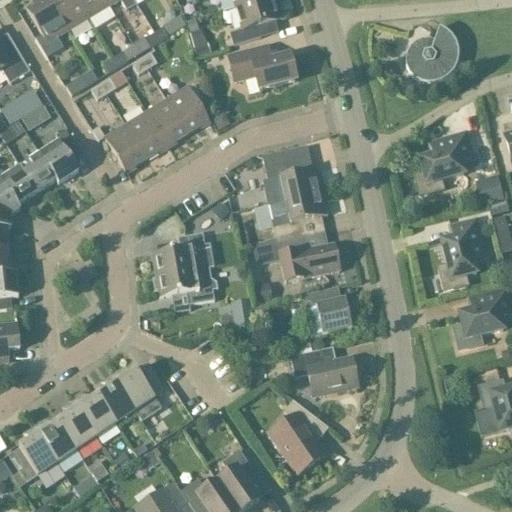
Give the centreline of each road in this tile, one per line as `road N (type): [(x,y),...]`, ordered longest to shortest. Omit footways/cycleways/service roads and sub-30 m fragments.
road 1 (tertiary): [(374,467),(401,428),(402,365),(360,157)]
road 2 (residential): [(129,213),(248,141),(350,116)]
road 3 (residential): [(129,213),(0,11)]
road 4 (residential): [(56,372),(50,256),(114,224)]
road 5 (residential): [(327,19),(511,2)]
road 6 (residential): [(56,372),(119,329),(114,224)]
road 7 (residential): [(360,157),(482,85),(511,77)]
